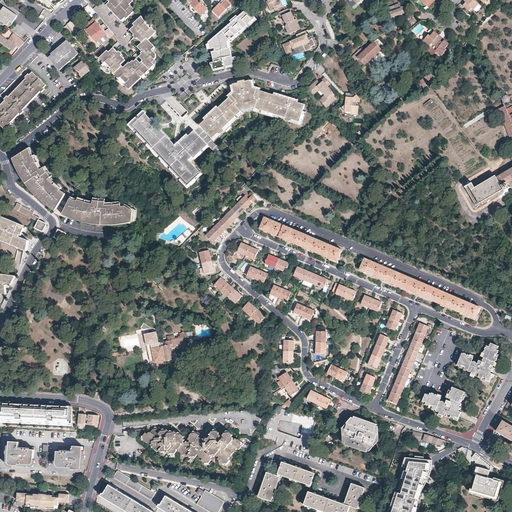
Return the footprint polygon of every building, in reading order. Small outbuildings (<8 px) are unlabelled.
[(134,0),(107,0),(109,1),(110,2),(107,5),(111,10),(122,21),(126,18),(127,20),(134,13),(132,11),(134,9),(130,5),(133,2),(134,0)] [(197,0),(190,0),(189,1),(202,15),(209,9),(201,1),(200,2),(197,0)] [(220,16),(233,3),(230,0),(225,0),(224,2),(222,4),(220,2),(213,9),(220,16)] [(267,0),(267,1),(271,11),(279,8),(277,3),(275,0),(267,0)] [(467,4),(464,6),(470,12),(478,3),(474,0),(471,0),(472,0),(471,0),(463,0),(465,2),(467,4)] [(395,10),(389,12),(391,17),(406,12),(408,11),(406,5),(401,7),(400,5),(399,5),(398,3),(394,5),(396,9),(395,10)] [(3,9),(5,10),(17,19),(19,16),(5,6),(3,9)] [(231,22),(208,42),(210,49),(214,48),(214,49),(214,51),(211,52),(214,62),(211,63),(211,66),(215,65),(216,68),(225,66),(233,64),(230,48),(228,49),(227,42),(230,39),(238,32),(255,17),(248,8),(237,17),(236,16),(232,19),(230,21),(231,22)] [(295,20),(289,8),(279,13),(280,17),(282,16),(285,23),(287,23),(285,27),(288,34),(301,29),(299,24),(297,24),(295,20)] [(0,10),(0,22),(0,23),(2,22),(6,24),(8,26),(12,21),(15,22),(17,19),(5,10),(3,13),(0,10)] [(149,71),(151,70),(156,65),(153,63),(157,60),(156,59),(157,58),(157,55),(156,54),(153,51),(156,48),(149,40),(153,37),(156,33),(157,32),(153,28),(151,29),(146,23),(147,22),(143,17),(134,25),(136,27),(132,31),(136,35),(135,36),(136,38),(138,40),(139,39),(143,43),(139,47),(144,52),(142,54),(142,55),(140,58),(143,62),(141,64),(137,60),(135,63),(133,61),(131,64),(129,63),(125,68),(122,64),(126,60),(122,56),(123,55),(121,54),(119,52),(118,53),(114,48),(109,52),(108,51),(100,59),(104,64),(106,62),(111,68),(109,69),(119,79),(121,77),(126,83),(124,85),(130,90),(143,78),(142,77),(145,74),(146,75),(149,71)] [(255,17),(238,32),(239,34),(257,19),(255,17)] [(67,24),(73,32),(78,26),(72,19),(70,22),(67,24)] [(101,29),(94,19),(89,23),(84,27),(97,43),(106,35),(101,29)] [(146,23),(151,29),(153,28),(154,26),(152,23),(149,20),(147,22),(146,23)] [(8,28),(5,33),(4,34),(2,37),(0,35),(0,42),(13,52),(17,48),(19,49),(22,46),(25,42),(23,39),(8,28)] [(308,38),(307,35),(310,34),(308,30),(297,35),(298,38),(282,45),(286,55),(292,52),(291,48),(292,48),(293,49),(303,45),(305,51),(312,48),(311,47),(315,45),(315,40),(314,38),(313,36),(311,37),(308,38)] [(238,32),(230,39),(231,41),(239,34),(238,32)] [(432,48),(437,42),(435,39),(436,38),(438,36),(433,32),(429,36),(427,34),(423,40),(432,48)] [(364,65),(385,46),(382,43),(378,39),(363,52),(360,49),(352,57),(356,61),(359,59),(364,65)] [(440,44),(437,42),(432,48),(441,56),(446,50),(445,48),(448,44),(444,40),(442,42),(440,44)] [(74,56),(78,53),(68,41),(66,43),(64,44),(63,43),(56,49),(57,50),(49,58),(59,69),(62,67),(63,67),(75,57),(74,56)] [(305,51),(303,45),(293,49),(292,48),(291,48),(292,52),(286,55),(290,55),(293,55),(296,54),(298,54),(301,53),(304,52),(306,51),(305,51)] [(231,48),(230,48),(233,64),(225,66),(225,68),(236,66),(234,48),(231,48)] [(90,71),(83,62),(75,68),(82,77),(90,71)] [(106,62),(104,64),(102,65),(108,71),(109,69),(111,68),(106,62)] [(142,77),(143,78),(144,79),(151,73),(149,71),(146,75),(145,74),(142,77)] [(0,124),(5,129),(47,85),(33,72),(30,75),(0,106),(0,124)] [(407,98),(429,80),(430,81),(436,76),(432,72),(404,95),(407,98)] [(121,77),(119,79),(118,81),(123,86),(124,85),(126,83),(121,77)] [(320,83),(317,80),(309,87),(315,94),(320,90),(324,95),(319,99),(326,108),(338,98),(333,93),(334,93),(328,86),(331,84),(324,77),(322,79),(323,81),(322,82),(320,83)] [(239,83),(233,84),(235,92),(229,98),(218,108),(212,114),(205,120),(200,125),(212,138),(218,132),(218,133),(221,133),(222,131),(223,132),(225,130),(222,128),(229,122),(235,116),(241,111),(244,108),(255,107),(263,109),(275,113),(285,116),(284,120),(287,121),(287,120),(289,120),(290,120),(291,119),(292,118),(299,121),(303,111),(305,104),(297,102),(288,99),(280,97),(274,95),(260,91),(257,90),(253,89),(252,85),(250,80),(245,81),(244,79),(242,80),(238,81),(239,83)] [(357,94),(354,95),(352,92),(351,92),(350,93),(346,93),(345,101),(345,105),(342,107),(347,113),(352,114),(352,105),(353,102),(357,102),(360,102),(360,98),(357,94)] [(506,109),(505,107),(498,110),(501,116),(502,115),(511,137),(511,136),(511,123),(511,121),(506,109)] [(205,120),(212,114),(210,112),(203,118),(205,120)] [(184,179),(188,183),(197,174),(200,172),(190,161),(194,158),(201,151),(203,150),(208,145),(194,130),(188,136),(180,143),(176,146),(175,145),(157,126),(145,113),(133,125),(184,179)] [(238,119),(235,116),(229,122),(231,124),(238,119)] [(231,124),(229,122),(222,128),(225,130),(231,124)] [(218,133),(218,132),(212,138),(214,141),(223,132),(222,131),(221,133),(218,133)] [(188,136),(187,134),(178,142),(180,143),(188,136)] [(29,148),(16,157),(18,162),(23,173),(30,181),(36,189),(42,197),(51,204),(58,209),(66,195),(61,190),(61,189),(55,185),(50,178),(52,177),(49,172),(45,167),(44,167),(43,168),(39,162),(36,156),(34,156),(29,148)] [(203,152),(201,151),(194,158),(195,159),(203,152)] [(511,159),(511,165),(495,176),(502,187),(506,185),(511,181),(511,152),(509,154),(511,159)] [(23,173),(20,174),(27,184),(30,181),(23,173)] [(200,177),(197,174),(188,183),(184,179),(181,181),(188,188),(200,177)] [(502,187),(495,176),(475,188),(472,183),(465,187),(476,206),(493,196),(504,190),(504,191),(509,189),(506,185),(502,187)] [(36,189),(30,181),(27,184),(33,191),(36,189)] [(42,197),(36,189),(33,191),(40,199),(42,197)] [(246,196),(240,203),(246,209),(251,204),(253,203),(257,199),(253,195),(249,199),(246,196)] [(51,204),(42,197),(40,199),(44,202),(49,207),(51,204)] [(78,201),(71,198),(65,212),(72,216),(83,219),(94,221),(103,223),(114,223),(125,222),(134,219),(136,208),(127,204),(122,205),(122,203),(114,204),(107,205),(107,202),(107,201),(100,201),(94,200),(94,201),(94,203),(86,201),(79,199),(78,201)] [(40,218),(34,214),(35,212),(32,211),(23,206),(23,205),(19,203),(16,208),(20,210),(19,212),(35,220),(38,222),(40,218)] [(240,203),(233,210),(240,216),(243,213),(246,209),(240,203)] [(195,215),(187,206),(178,214),(181,218),(186,221),(190,224),(194,227),(200,222),(195,215)] [(233,210),(226,216),(233,223),(237,219),(240,216),(233,210)] [(4,219),(0,216),(0,236),(28,249),(29,240),(21,237),(21,236),(21,235),(22,236),(26,228),(25,227),(16,224),(13,222),(8,220),(4,219)] [(226,216),(220,223),(227,229),(230,226),(233,223),(226,216)] [(337,262),(342,250),(282,225),(265,217),(260,229),(269,233),(288,241),(308,249),(328,258),(337,262)] [(36,228),(43,232),(47,224),(40,220),(36,228)] [(220,223),(213,229),(220,236),(224,232),(227,229),(220,223)] [(67,233),(59,229),(55,237),(63,241),(67,233)] [(220,236),(213,229),(207,235),(214,242),(217,239),(220,236)] [(0,239),(28,252),(28,249),(0,236),(0,239)] [(247,255),(250,247),(246,245),(242,243),(238,251),(247,255)] [(255,249),(250,247),(247,255),(255,259),(259,250),(255,249)] [(199,252),(202,263),(212,261),(211,254),(210,250),(199,252)] [(276,268),(279,259),(274,257),(269,255),(266,263),(276,268)] [(475,319),(480,307),(473,305),(401,274),(385,267),(364,258),(364,259),(360,270),(368,274),(383,280),(399,286),(417,294),(445,306),(466,315),(475,319)] [(283,261),(279,259),(276,268),(286,272),(289,263),(283,261)] [(243,271),(248,263),(243,260),(238,268),(243,271)] [(212,261),(202,263),(205,274),(215,271),(213,266),(212,261)] [(253,278),(256,279),(259,270),(251,267),(247,275),(253,278)] [(304,280),(308,271),(303,269),(297,267),(294,275),(304,280)] [(256,279),(253,285),(256,288),(259,280),(261,281),(264,283),(268,274),(259,270),(256,279)] [(313,273),(308,271),(304,280),(313,284),(314,284),(318,275),(313,273)] [(0,272),(0,292),(8,293),(7,284),(5,284),(6,283),(13,283),(17,275),(0,272)] [(318,275),(314,284),(324,288),(328,280),(323,278),(318,275)] [(222,291),(229,284),(224,280),(222,278),(215,285),(222,291)] [(232,287),(229,284),(222,291),(229,297),(235,290),(232,287)] [(276,296),(273,302),(276,305),(282,289),(274,285),(270,294),(273,295),(276,296)] [(336,293),(344,297),(348,288),(344,286),(339,285),(336,293)] [(348,288),(344,297),(353,301),(357,292),(352,290),(348,288)] [(282,289),(276,305),(279,308),(282,299),(284,300),(287,301),(291,293),(282,289)] [(239,293),(235,290),(229,297),(236,303),(242,296),(239,293)] [(361,304),(370,308),(373,299),(370,298),(365,296),(361,304)] [(373,299),(370,308),(378,311),(382,303),(378,301),(373,299)] [(242,309),(250,316),(257,309),(253,306),(249,302),(242,309)] [(297,313),(302,316),(306,307),(297,303),(294,312),(297,313)] [(306,307),(302,316),(307,318),(311,319),(315,311),(306,307)] [(257,309),(250,316),(259,324),(265,316),(261,313),(257,309)] [(394,310),(390,318),(399,322),(401,317),(402,313),(394,310)] [(399,322),(390,318),(386,327),(395,330),(397,326),(399,322)] [(417,331),(425,334),(429,326),(420,323),(418,327),(417,331)] [(316,342),(326,342),(326,331),(317,331),(316,335),(316,342)] [(422,343),(425,334),(417,331),(415,335),(413,339),(422,343)] [(167,341),(162,342),(166,361),(170,360),(172,360),(170,349),(177,348),(176,346),(189,343),(188,338),(187,338),(186,333),(185,333),(184,333),(181,333),(181,334),(179,335),(179,337),(178,337),(178,338),(174,339),(173,336),(166,337),(167,341)] [(377,344),(385,348),(390,338),(381,334),(377,344)] [(412,344),(410,348),(418,352),(422,343),(413,339),(412,344)] [(284,340),(284,351),(294,352),(294,346),(294,340),(284,340)] [(166,361),(162,342),(157,343),(157,345),(154,345),(154,347),(147,349),(148,354),(153,353),(154,355),(144,356),(146,365),(166,361)] [(325,354),(326,342),(316,342),(316,349),(316,353),(325,354)] [(491,366),(493,361),(494,361),(495,359),(493,358),(494,354),(495,354),(497,351),(495,350),(496,348),(497,346),(490,342),(488,347),(486,346),(485,348),(484,347),(483,349),(484,350),(483,351),(482,351),(481,353),(483,354),(481,357),(482,358),(480,362),(477,360),(475,364),(473,363),(474,362),(473,362),(472,361),(471,362),(469,362),(471,358),(468,357),(468,356),(466,355),(466,356),(464,355),(464,354),(462,353),(462,354),(460,353),(455,364),(460,366),(460,364),(464,366),(462,370),(465,371),(465,370),(467,371),(467,372),(469,373),(469,372),(470,373),(470,374),(473,376),(474,372),(478,374),(477,376),(478,377),(478,378),(480,379),(481,377),(484,378),(483,380),(487,381),(490,375),(488,374),(489,372),(489,373),(490,370),(487,369),(489,365),(491,366)] [(383,353),(385,348),(377,344),(372,355),(381,358),(383,353)] [(408,353),(406,357),(415,360),(418,352),(410,348),(408,353)] [(294,352),(284,351),(283,362),(293,362),(293,357),(294,352)] [(379,363),(381,358),(372,355),(368,364),(377,368),(379,363)] [(415,360),(406,357),(404,361),(403,366),(411,369),(415,360)] [(336,377),(340,369),(331,365),(327,373),(333,376),(336,377)] [(408,377),(411,369),(403,366),(401,370),(399,374),(408,377)] [(348,373),(340,369),(336,377),(338,379),(344,382),(348,373)] [(285,387),(293,381),(291,377),(287,372),(279,378),(281,380),(285,387)] [(364,382),(372,386),(374,381),(376,378),(376,377),(367,374),(364,382)] [(398,378),(396,382),(404,386),(408,377),(399,374),(398,378)] [(297,387),(293,381),(285,387),(291,396),(299,390),(297,387)] [(371,389),(372,386),(364,382),(360,391),(369,394),(371,389)] [(394,387),(392,391),(401,395),(404,386),(396,382),(394,387)] [(458,407),(458,405),(460,406),(460,404),(458,403),(461,395),(462,395),(463,392),(452,387),(451,389),(451,390),(450,391),(447,398),(450,399),(449,401),(446,400),(445,403),(443,402),(443,401),(441,400),(440,401),(439,401),(440,398),(437,396),(437,395),(436,394),(435,395),(434,394),(434,393),(432,393),(432,394),(429,393),(429,395),(425,393),(422,400),(423,401),(424,400),(426,401),(425,403),(429,405),(429,403),(432,405),(431,409),(433,409),(433,408),(435,409),(435,410),(437,411),(438,410),(439,411),(438,413),(441,415),(443,411),(446,412),(446,413),(447,414),(448,413),(450,414),(450,415),(454,417),(454,416),(458,417),(460,411),(457,410),(458,409),(459,409),(459,408),(458,407)] [(317,404),(321,395),(315,392),(311,390),(307,399),(317,404)] [(401,395),(392,391),(390,396),(388,400),(397,404),(401,395)] [(327,397),(321,395),(317,404),(327,408),(331,400),(327,397)] [(293,404),(289,400),(285,404),(289,409),(293,404)] [(0,421),(71,425),(72,406),(41,405),(41,407),(27,407),(27,404),(23,404),(23,408),(17,408),(17,404),(0,403),(0,421)] [(272,407),(263,437),(310,454),(316,415),(272,407)] [(86,414),(80,413),(79,418),(80,418),(80,421),(79,421),(78,425),(85,426),(86,414)] [(98,425),(99,415),(89,414),(88,424),(94,425),(98,425)] [(379,440),(378,427),(376,426),(376,424),(371,422),(359,418),(355,416),(354,418),(353,418),(352,417),(348,422),(343,428),(343,441),(345,442),(344,444),(367,452),(367,450),(369,451),(379,440)] [(511,425),(503,420),(496,430),(511,439),(511,444),(511,447),(511,425)] [(239,449),(244,443),(239,439),(238,439),(237,439),(236,438),(234,439),(233,439),(234,437),(232,435),(233,434),(227,429),(224,434),(223,436),(226,438),(225,439),(223,438),(220,442),(218,441),(221,438),(220,437),(219,435),(220,434),(219,433),(215,429),(213,432),(211,431),(209,434),(211,436),(210,437),(210,440),(208,442),(206,441),(205,441),(203,443),(201,441),(200,438),(199,436),(201,433),(198,431),(197,432),(194,430),(190,435),(190,436),(191,437),(190,438),(190,441),(189,442),(188,440),(186,442),(184,441),(186,439),(184,437),(185,436),(183,434),(179,431),(178,433),(175,430),(174,432),(171,430),(168,432),(163,428),(162,430),(159,428),(158,429),(155,426),(151,432),(148,432),(147,434),(146,433),(141,438),(147,443),(148,443),(150,444),(151,442),(153,443),(151,445),(153,447),(152,447),(158,452),(160,451),(162,453),(164,452),(167,454),(168,453),(170,455),(171,453),(174,455),(178,451),(177,449),(179,449),(180,451),(187,456),(188,455),(191,457),(192,456),(195,458),(199,454),(200,455),(203,455),(203,457),(204,458),(203,460),(209,464),(213,458),(212,458),(214,455),(215,456),(217,453),(218,455),(219,456),(221,456),(219,458),(221,460),(220,461),(226,465),(230,460),(229,459),(231,456),(230,454),(232,454),(235,451),(235,449),(237,449),(238,448),(239,449)] [(418,432),(415,432),(413,438),(420,440),(422,433),(418,432)] [(428,435),(425,434),(423,441),(441,446),(443,440),(435,437),(428,435)] [(33,455),(34,446),(18,445),(18,441),(7,440),(6,448),(8,448),(7,462),(9,464),(24,465),(25,464),(30,464),(33,462),(33,455)] [(81,466),(82,453),(83,453),(84,445),(73,444),(72,449),(57,448),(56,463),(58,466),(63,466),(63,468),(78,469),(81,466)] [(394,491),(388,511),(413,511),(417,500),(414,499),(418,484),(422,485),(426,472),(429,473),(432,462),(423,459),(423,457),(414,454),(413,458),(405,456),(401,471),(406,472),(400,493),(394,491)] [(477,475),(472,495),(498,503),(505,481),(495,478),(494,479),(490,477),(493,466),(475,454),(472,458),(476,462),(474,466),(471,474),(477,475)] [(293,462),(289,461),(288,464),(283,462),(278,474),(311,486),(315,474),(309,471),(310,468),(306,467),(305,470),(292,465),(293,462)] [(155,493),(119,471),(117,471),(114,477),(151,500),(155,493)] [(272,501),(281,477),(267,472),(264,480),(262,479),(260,482),(263,483),(259,496),(272,501)] [(358,508),(365,488),(352,483),(349,492),(346,491),(345,494),(348,495),(345,504),(343,503),(344,500),(340,499),(339,502),(321,496),(322,493),(318,492),(318,494),(309,491),(304,504),(326,511),(348,511),(350,506),(358,508)] [(155,511),(109,484),(106,490),(102,496),(127,511),(155,511)] [(204,491),(202,495),(197,503),(211,511),(218,511),(224,502),(205,490),(204,491)] [(30,509),(54,511),(54,508),(54,505),(57,506),(58,503),(58,501),(65,501),(68,502),(68,499),(68,494),(58,493),(58,495),(58,497),(46,496),(46,494),(40,494),(40,493),(27,492),(27,495),(19,494),(20,492),(16,491),(16,500),(19,500),(19,502),(25,503),(25,505),(30,506),(30,508),(30,509)] [(194,511),(167,496),(166,495),(166,496),(164,500),(159,508),(166,511),(194,511)]
